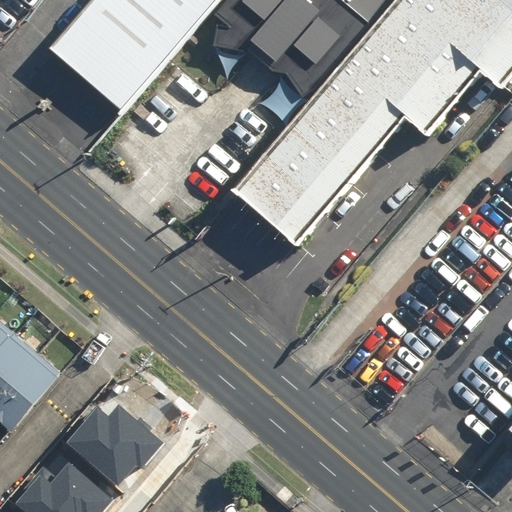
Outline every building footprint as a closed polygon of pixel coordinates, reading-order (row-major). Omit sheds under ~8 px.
[(225,0),(93,0),(41,59),(116,125),(225,0)] [(231,0),(217,17),(236,33),(221,30),(218,50),(250,56),(252,47),(296,84),(302,100),(311,96),(393,0),(231,0)] [(500,89),(511,75),(511,0),(412,0),(372,46),(236,200),(297,254),(407,129),(429,147),(489,79),(500,89)] [(0,422),(11,432),(57,378),(0,329),(0,422)] [(67,442),(119,485),(136,465),(142,470),(165,443),(119,405),(109,417),(96,407),(67,442)] [(15,504),(25,511),(102,511),(113,500),(69,462),(57,476),(43,465),(24,487),(27,490),(15,504)]
